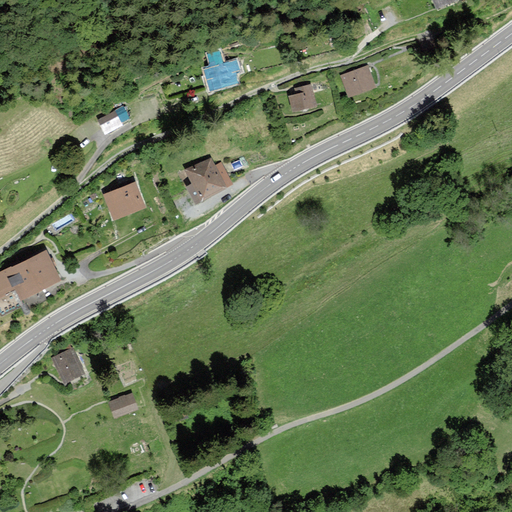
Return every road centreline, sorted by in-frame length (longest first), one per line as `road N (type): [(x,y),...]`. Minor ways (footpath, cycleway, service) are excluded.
road 1 (secondary): [(46,329),(174,258),(269,184),(418,102),(511,32)]
road 2 (unclassified): [(511,303),(391,386),(275,432),(116,511)]
road 3 (residential): [(346,60),(237,92),(134,147),(0,249)]
road 4 (track): [(202,94),(111,137),(72,191)]
